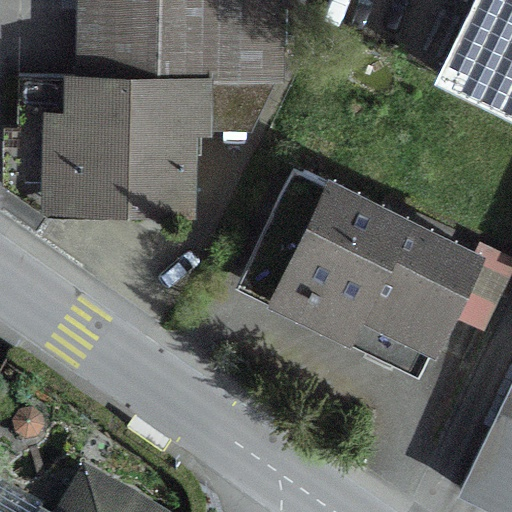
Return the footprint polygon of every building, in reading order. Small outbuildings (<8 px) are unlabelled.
[(77,0),(76,74),(18,72),(16,177),(51,201),(186,204),(187,120),(202,120),(202,76),(282,78),(284,0),(77,0)] [(511,0),(474,0),(439,73),(511,108),(511,0)] [(483,319),(511,259),(511,258),(479,242),(474,251),(304,168),(263,252),(287,264),(276,288),(424,361),(452,304),(483,319)] [(511,381),(461,486),(511,510),(511,381)] [(175,445),(141,422),(133,435),(166,458),(175,445)] [(141,511),(87,480),(68,511),(141,511)]
